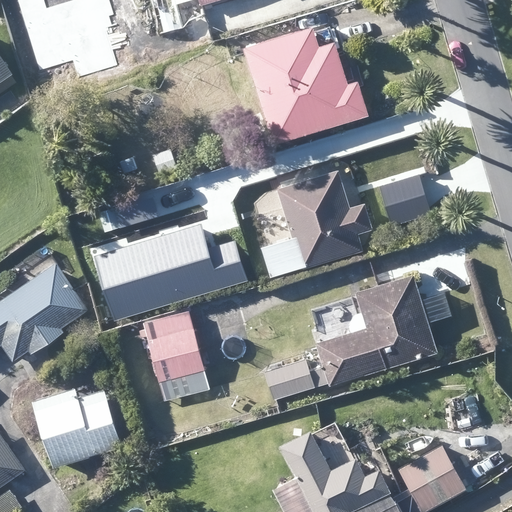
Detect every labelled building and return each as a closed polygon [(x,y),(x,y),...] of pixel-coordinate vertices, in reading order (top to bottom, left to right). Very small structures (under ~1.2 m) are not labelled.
[(153,0),(161,33),(182,27),(175,0),(153,0)] [(373,115),(362,79),(351,82),(341,49),(339,41),(336,41),(332,26),(319,31),(317,25),(302,30),(249,45),(252,56),(278,143),(373,115)] [(0,78),(14,69),(0,48),(0,78)] [(172,147),(155,153),(163,175),(160,176),(163,184),(184,175),(172,147)] [(134,156),(117,162),(120,174),(138,169),(134,156)] [(277,173),(280,172),(275,158),(241,169),(245,184),(277,173)] [(245,191),(242,185),(236,164),(199,176),(201,180),(161,194),(168,214),(207,201),(208,203),(245,191)] [(368,201),(364,202),(353,206),(342,169),(281,188),(297,237),(266,246),(270,258),(271,263),(275,276),(307,266),(307,267),(366,249),(361,233),(376,228),(368,201)] [(160,216),(154,197),(144,201),(150,218),(160,216)] [(58,327),(86,308),(43,247),(11,269),(18,279),(0,291),(0,342),(12,360),(28,349),(30,352),(43,343),(61,330),(58,327)] [(259,266),(258,262),(258,259),(232,266),(235,276),(260,269),(259,266)] [(426,300),(419,278),(418,274),(362,291),(359,292),(365,310),(357,313),(352,322),(355,332),(319,342),(326,365),(312,369),(308,358),(283,367),(267,371),(276,398),(331,382),(332,384),(441,351),(432,321),(454,314),(447,293),(426,300)] [(163,381),(206,370),(191,310),(164,316),(163,312),(151,315),(152,320),(148,321),(163,381)] [(37,400),(57,465),(125,445),(108,389),(83,396),(80,387),(37,400)] [(336,466),(318,431),(317,427),(283,444),(298,475),(315,511),(357,511),(356,509),(395,490),(384,466),(369,473),(361,456),(360,455),(336,466)] [(0,484),(3,482),(23,468),(0,434),(0,484)] [(423,511),(439,503),(430,487),(401,503),(400,501),(380,511),(423,511)] [(0,511),(8,511),(20,505),(8,489),(0,494),(0,511)]
